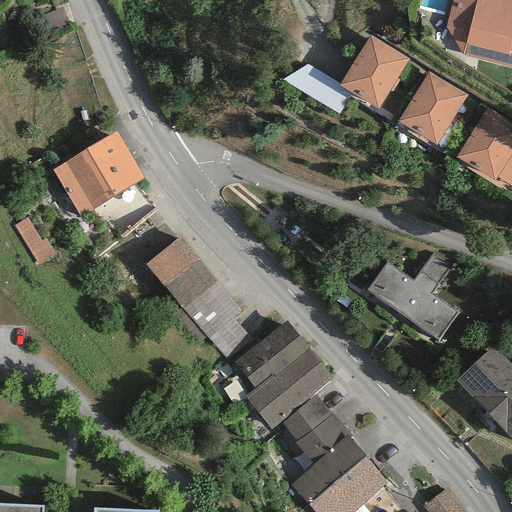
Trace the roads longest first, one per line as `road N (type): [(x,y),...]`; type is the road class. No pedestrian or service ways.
road 1 (tertiary): [(177,168),(428,439)]
road 2 (residential): [(177,168),(243,174),(511,263)]
road 3 (tertiary): [(96,0),(177,168)]
